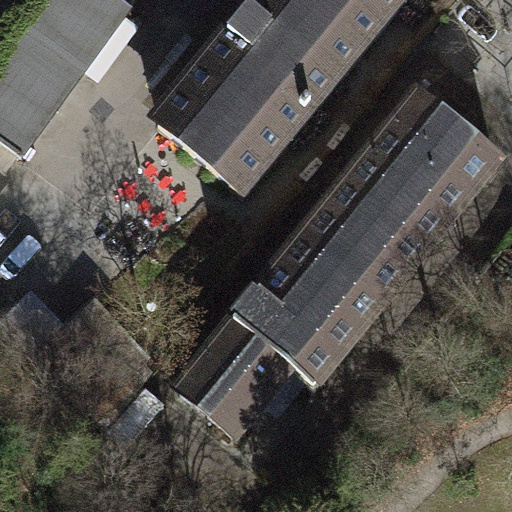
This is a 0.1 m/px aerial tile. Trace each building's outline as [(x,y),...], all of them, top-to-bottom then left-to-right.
[(106,0),(37,0),(0,50),(0,147),(19,161),(128,16),(106,0)] [(244,203),(411,0),(266,0),(158,132),(244,203)] [(314,394),(499,170),(419,104),(179,396),(236,442),(291,375),(314,394)] [(146,247),(193,215),(160,167),(113,200),(146,247)] [(98,315),(44,363),(92,415),(145,367),(98,315)]
